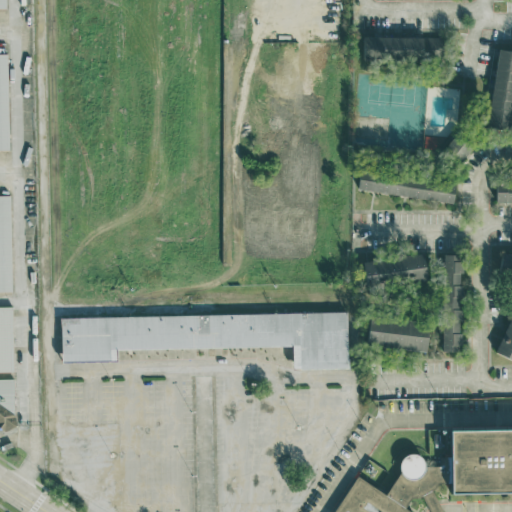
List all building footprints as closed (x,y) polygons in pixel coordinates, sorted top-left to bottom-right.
[(364,35),(363,59),(443,61),(443,37),(364,35)] [(489,124),(511,126),(511,49),(497,48),(489,124)] [(0,149),(9,149),(7,53),(0,52),(0,149)] [(473,148),(460,133),(446,145),(459,160),(473,148)] [(454,202),(457,179),(361,166),(358,189),(454,202)] [(497,202),(511,201),(511,179),(497,179),(497,202)] [(0,290),(12,291),(10,194),(0,194),(0,290)] [(511,253),(502,252),(499,272),(511,274),(511,253)] [(364,260),(367,286),(428,278),(425,253),(364,260)] [(443,350),(462,351),(463,254),(443,253),(443,350)] [(12,306),(0,305),(0,371),(13,371),(12,306)] [(60,318),(346,311),(348,366),(294,367),(294,345),(115,349),(115,360),(61,362),(60,318)] [(371,315),(368,347),(427,352),(430,321),(371,315)] [(511,315),(498,353),(511,358),(511,315)] [(336,511),(359,478),(387,496),(402,477),(399,467),(402,459),(409,456),(418,456),(425,463),(425,468),(444,469),(444,458),(449,459),(448,434),(511,432),(511,496),(449,497),(448,482),(441,484),(435,494),(444,511),(431,511),(426,502),(414,500),(408,510),(411,511),(336,511)]
